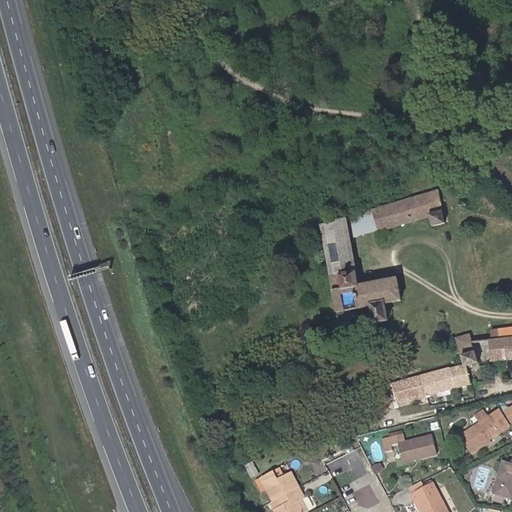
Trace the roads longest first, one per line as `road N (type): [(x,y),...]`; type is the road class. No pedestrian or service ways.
road 1 (motorway): [(176,511),(89,281),(9,0)]
road 2 (motorway): [(0,83),(58,293),(143,511)]
